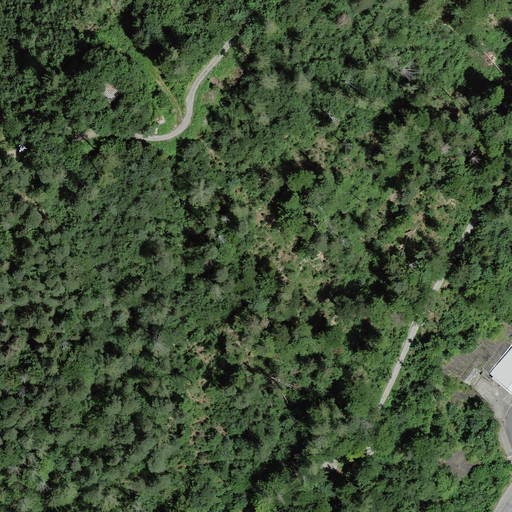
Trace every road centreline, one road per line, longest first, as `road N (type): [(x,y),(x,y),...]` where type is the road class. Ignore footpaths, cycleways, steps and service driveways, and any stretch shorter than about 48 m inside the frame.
road 1 (track): [(258,511),(359,438),(419,316),(511,159)]
road 2 (track): [(72,137),(173,135),(187,122),(191,93),(263,0)]
